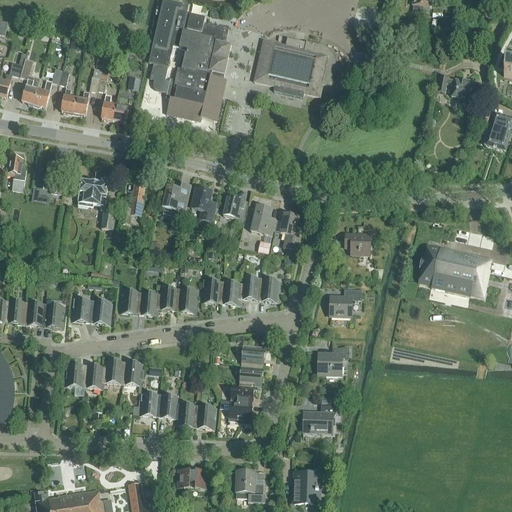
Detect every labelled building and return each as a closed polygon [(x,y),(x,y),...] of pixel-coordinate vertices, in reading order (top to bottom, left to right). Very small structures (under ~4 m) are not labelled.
[(436,1),(431,0),(430,0),(413,0),(412,7),(423,9),(422,15),(429,15),(429,10),(430,10),(430,4),(435,4),(436,1)] [(487,11),(488,0),(480,0),(479,10),(487,11)] [(163,2),(163,3),(164,3),(150,65),(149,65),(153,66),(150,81),(154,82),(155,82),(154,85),(154,88),(156,91),(158,92),(162,93),(167,94),(166,96),(165,101),(166,101),(170,101),(166,117),(197,124),(201,125),(202,121),(213,123),(214,124),(217,124),(222,102),(226,82),(223,81),(224,76),(231,46),(225,44),(229,31),(204,25),(205,20),(190,16),(189,16),(189,18),(185,17),(188,8),(163,2)] [(444,19),(441,35),(450,36),(453,20),(444,19)] [(275,89),(273,93),(303,100),(304,96),(320,99),(324,85),(330,86),(333,74),(334,67),(334,66),(334,65),(334,63),(333,62),(333,60),(333,59),(332,58),(331,56),(330,55),(330,54),(329,53),(326,51),(323,49),(319,47),(306,44),(287,40),(285,47),(263,42),(254,84),(275,89)] [(25,63),(20,80),(28,82),(26,90),(26,89),(22,104),(28,106),(28,107),(34,108),(38,93),(40,82),(30,79),(33,65),(25,63)] [(511,64),(506,64),(505,69),(505,71),(504,73),(503,78),(511,79),(511,64)] [(10,85),(12,78),(20,80),(21,75),(23,68),(12,65),(9,77),(7,76),(5,84),(0,82),(0,99),(0,100),(0,99),(7,100),(10,85)] [(94,75),(93,79),(100,81),(100,80),(101,76),(102,72),(94,71),(94,75)] [(52,85),(59,87),(62,73),(55,72),(52,85)] [(62,73),(59,87),(66,89),(69,75),(62,73)] [(439,80),(437,94),(445,96),(447,87),(448,81),(448,80),(440,78),(439,80)] [(92,79),(90,94),(98,95),(98,94),(100,81),(93,79),(92,79)] [(100,81),(98,94),(104,95),(106,82),(100,81)] [(448,81),(447,87),(453,88),(451,99),(474,103),(478,86),(455,81),(455,82),(448,81)] [(38,93),(34,108),(39,110),(40,109),(46,110),(49,96),(52,85),(46,84),(44,94),(38,93)] [(73,117),(76,101),(70,100),(71,92),(66,91),(64,99),(61,114),(67,115),(67,116),(73,117)] [(76,101),(73,117),(79,118),(79,117),(86,118),(88,103),(89,95),(84,94),(82,102),(76,101)] [(114,124),(116,108),(110,107),(111,99),(106,98),(104,106),(101,121),(107,122),(107,123),(114,124)] [(114,124),(119,125),(119,124),(125,125),(128,110),(129,103),(118,101),(114,124)] [(490,114),(484,112),(480,124),(486,126),(490,114)] [(511,129),(511,119),(494,115),(484,147),(505,153),(511,129)] [(8,169),(7,175),(15,176),(14,183),(24,184),(26,172),(21,172),(23,164),(22,164),(22,161),(21,161),(21,160),(12,158),(12,159),(11,159),(9,169),(8,169)] [(61,197),(64,180),(58,179),(60,167),(54,166),(54,165),(49,164),(49,165),(47,165),(46,177),(44,176),(43,182),(53,183),(51,195),(61,197)] [(130,228),(131,218),(141,219),(144,201),(143,201),(146,183),(135,182),(133,194),(131,194),(129,212),(123,211),(121,226),(130,228)] [(24,184),(14,183),(12,192),(23,194),(24,184)] [(77,196),(77,201),(78,202),(78,203),(79,203),(78,208),(88,209),(88,206),(101,208),(100,212),(104,213),(104,209),(105,209),(108,188),(98,186),(91,185),(81,184),(80,195),(79,195),(77,196)] [(185,214),(190,189),(182,187),(181,193),(168,190),(163,209),(185,214)] [(31,203),(38,204),(40,191),(33,190),(31,203)] [(212,224),(215,210),(209,208),(212,195),(196,191),(191,211),(201,214),(200,221),(212,224)] [(227,200),(223,218),(238,222),(243,223),(247,205),(227,200)] [(272,239),(276,222),(269,221),(271,212),(257,208),(255,217),(254,223),(251,234),(272,239)] [(116,211),(105,209),(104,209),(104,213),(103,218),(101,231),(113,233),(116,211)] [(284,250),(288,251),(296,253),(297,253),(303,226),(297,225),(298,220),(285,217),(285,216),(280,235),(287,237),(284,250)] [(200,221),(198,228),(210,231),(212,224),(200,221)] [(370,258),(370,237),(345,236),(345,245),(351,246),(350,258),(370,258)] [(211,240),(209,249),(219,251),(221,242),(211,240)] [(261,243),(258,254),(268,257),(271,245),(264,244),(261,243)] [(150,256),(159,258),(161,245),(152,244),(150,256)] [(422,271),(419,285),(430,288),(430,290),(469,299),(469,297),(484,300),(487,284),(510,289),(501,328),(511,330),(511,271),(504,282),(488,282),(490,273),(489,272),(491,262),(427,247),(424,261),(421,261),(419,270),(422,271)] [(31,264),(30,275),(40,276),(41,265),(31,264)] [(92,274),(91,280),(110,284),(111,278),(106,277),(92,274)] [(240,301),(241,301),(260,303),(262,281),(242,279),(242,286),(240,301)] [(262,281),(260,303),(278,305),(281,283),(262,281)] [(221,306),(223,284),(204,283),(201,305),(221,306)] [(240,308),(241,301),(240,301),(242,286),(223,284),(221,306),(240,308)] [(158,312),(171,313),(178,314),(180,292),(160,290),(160,297),(158,312)] [(178,314),(184,314),(196,316),(199,294),(180,292),(178,314)] [(361,303),(362,293),(344,292),(344,299),(332,299),(331,320),(350,320),(351,303),(361,303)] [(119,315),(133,316),(139,317),(141,295),(122,293),(119,315)] [(139,317),(144,318),(158,319),(158,312),(160,297),(141,295),(139,317)] [(0,324),(1,325),(6,325),(8,303),(0,302),(0,324)] [(72,324),(84,325),(91,326),(93,303),(74,302),(72,324)] [(25,327),(27,305),(8,303),(6,325),(25,327)] [(91,326),(97,326),(110,327),(112,305),(93,303),(91,326)] [(25,327),(44,329),(46,307),(27,305),(25,327)] [(46,307),(44,329),(63,331),(65,309),(46,307)] [(243,348),(241,367),(263,369),(265,350),(243,348)] [(348,360),(348,350),(332,350),(332,356),(318,356),(318,378),(340,379),(341,360),(348,360)] [(1,360),(0,358),(0,425),(5,428),(6,426),(7,423),(9,420),(9,418),(10,417),(11,415),(11,413),(12,411),(12,409),(13,407),(13,402),(13,400),(13,398),(13,396),(13,394),(13,392),(13,390),(13,388),(12,386),(12,384),(11,382),(11,380),(10,377),(10,375),(9,373),(8,371),(7,369),(6,368),(5,366),(4,364),(3,362),(1,360)] [(106,363),(105,370),(106,370),(104,385),(123,387),(125,365),(106,363)] [(125,365),(123,387),(142,389),(144,367),(125,365)] [(86,368),(81,368),(67,366),(65,388),(84,390),(86,368)] [(241,367),(239,386),(240,386),(254,387),(254,388),(261,388),(263,369),(241,367)] [(105,370),(92,369),(86,368),(84,390),(103,392),(104,385),(106,370),(105,370)] [(230,404),(252,406),(254,388),(254,387),(240,386),(239,386),(232,385),(230,404)] [(158,419),(160,397),(141,395),(139,417),(158,419)] [(160,397),(158,419),(177,421),(178,406),(179,406),(180,399),(160,397)] [(221,403),(220,411),(230,412),(229,423),(228,425),(235,426),(236,424),(251,426),(252,411),(252,406),(230,404),(221,403)] [(178,406),(177,421),(176,428),(195,430),(197,408),(179,406),(178,406)] [(197,408),(195,430),(215,432),(217,410),(197,408)] [(335,417),(336,408),(321,408),(320,416),(304,415),(303,415),(303,434),(303,433),(324,434),(324,432),(332,432),(332,435),(333,417),(335,417)] [(95,414),(93,424),(100,425),(101,415),(95,414)] [(208,473),(207,473),(178,472),(177,491),(207,492),(208,473)] [(265,505),(265,498),(263,498),(263,488),(254,487),(254,475),(255,475),(237,474),(236,501),(248,501),(248,505),(265,505)] [(318,507),(319,477),(295,476),(294,506),(318,507)] [(140,486),(128,488),(131,511),(148,511),(147,505),(143,506),(140,486)] [(103,511),(102,503),(100,503),(98,493),(58,499),(58,500),(48,502),(47,494),(34,496),(36,511),(103,511)]
